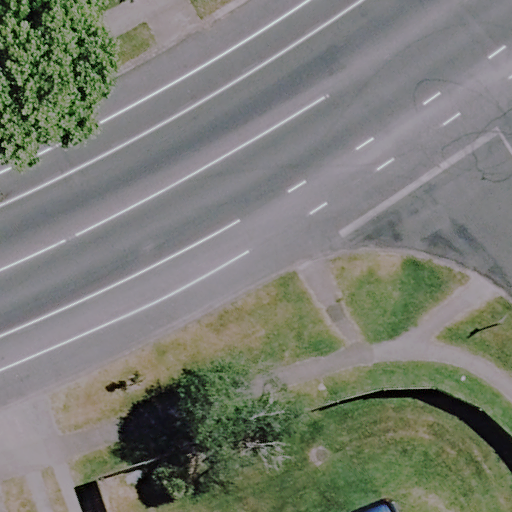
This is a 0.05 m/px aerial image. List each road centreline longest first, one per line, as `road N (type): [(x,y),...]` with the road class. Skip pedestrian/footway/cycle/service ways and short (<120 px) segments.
road 1 (tertiary): [(0,269),(170,185),(434,31)]
road 2 (residential): [(434,31),(511,141)]
